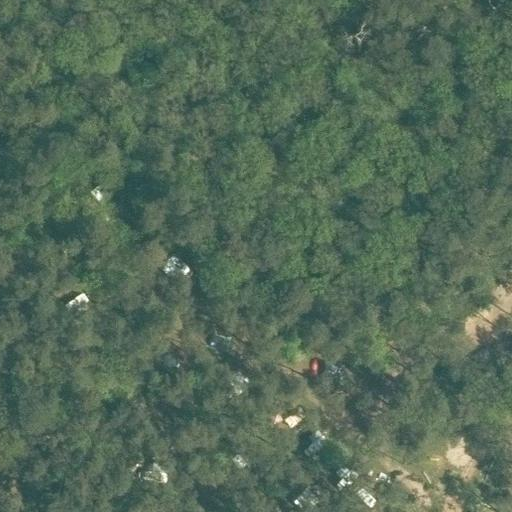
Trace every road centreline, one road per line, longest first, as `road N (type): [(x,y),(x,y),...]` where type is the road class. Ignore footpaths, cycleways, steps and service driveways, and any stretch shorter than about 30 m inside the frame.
road 1 (track): [(205,511),(151,406),(135,399),(124,356),(148,260)]
road 2 (track): [(511,319),(461,354),(418,370),(385,403),(384,452),(425,511)]
